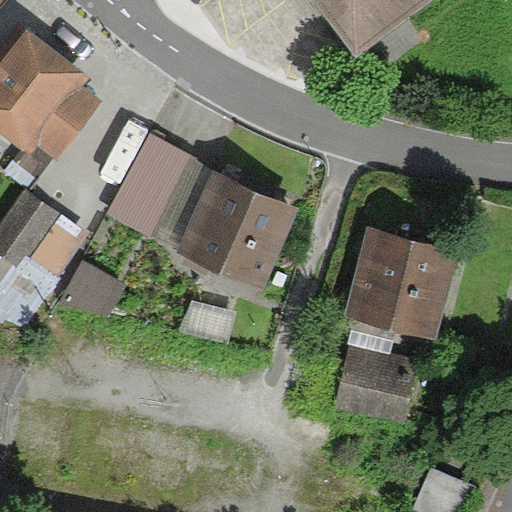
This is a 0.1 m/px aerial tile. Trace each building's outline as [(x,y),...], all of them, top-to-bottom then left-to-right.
[(511,0),(323,0),(360,48),(424,0),(511,0)] [(94,80),(23,30),(0,63),(0,151),(23,168),(37,148),(68,171),(107,116),(81,98),(94,80)] [(315,211),(154,136),(109,235),(269,309),(315,211)] [(38,197),(0,271),(0,273),(55,302),(94,226),(38,197)] [(456,237),(374,216),(352,302),(435,323),(456,237)] [(114,315),(134,280),(91,256),(71,291),(114,315)] [(418,356),(354,340),(340,397),(404,413),(418,356)] [(462,511),(477,481),(435,461),(414,503),(432,511),(462,511)] [(197,511),(0,474),(0,511),(197,511)]
